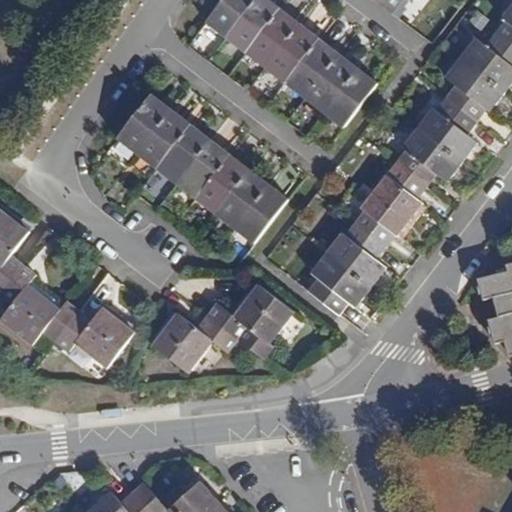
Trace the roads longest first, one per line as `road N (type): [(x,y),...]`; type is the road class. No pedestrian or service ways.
road 1 (secondary): [(351,413),(0,455)]
road 2 (residential): [(149,30),(40,183),(158,269)]
road 3 (residential): [(351,413),(511,201)]
road 4 (residential): [(149,30),(321,160)]
road 5 (secondary): [(511,378),(351,413)]
